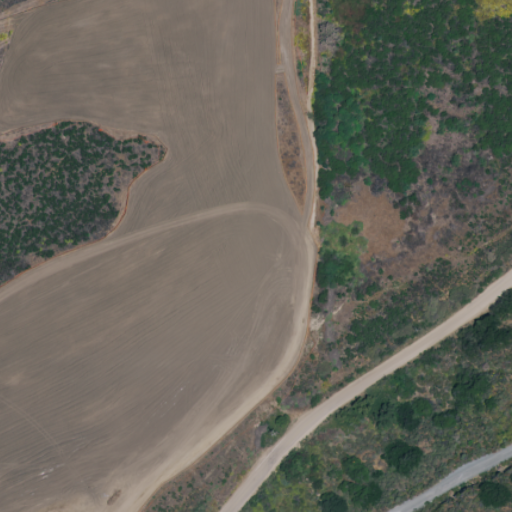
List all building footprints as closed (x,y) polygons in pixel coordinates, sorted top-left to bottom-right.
[(246,345),(244,342),(244,340),(244,337),(245,334),(247,332),(249,331),(252,331),(255,331),(257,332),(259,334),(261,337),(261,340),(260,343),(258,345),(256,347),(253,348),(250,347),(248,346),(246,345)] [(228,391),(227,388),(226,386),(227,383),(228,381),(230,379),(232,377),(235,377),(237,377),(240,378),(242,380),(243,383),(243,386),(243,389),(241,391),(238,393),(236,394),(233,393),(231,392),(228,391)] [(147,396),(145,394),(145,391),(145,389),(146,386),(148,384),(150,383),(153,382),(156,383),(158,384),(160,386),(162,389),(162,392),(161,395),(159,397),(157,399),(154,399),(151,399),(149,398),(147,396)] [(111,419),(110,416),(109,414),(109,411),(111,409),(112,407),(115,405),(117,405),(120,405),(123,406),(125,408),(126,411),(126,414),(125,417),(124,419),(121,421),(118,422),(116,421),(113,420),(111,419)] [(187,419),(186,417),(185,414),(185,412),(186,409),(188,407),(190,406),(193,405),(196,406),(199,407),(201,409),(202,412),(202,415),(201,417),(199,420),(197,421),(194,422),(192,422),(189,421),(187,419)] [(68,438),(67,436),(66,433),(67,430),(68,428),(70,426),(72,424),(75,424),(77,424),(80,426),(82,428),(83,430),(83,433),(83,436),(81,438),(78,440),(76,441),(73,441),(71,440),(68,438)] [(138,445),(137,442),(136,440),(137,437),(138,434),(140,432),(142,431),(144,431),(147,431),(150,432),(152,434),(153,437),(153,440),(153,443),(151,445),(148,447),(146,448),(143,447),(140,446),(138,445)] [(25,459),(23,457),(23,454),(23,451),(24,449),(26,447),(28,445),(31,445),(34,445),(36,446),(38,449),(40,451),(40,454),(39,457),(37,459),(35,461),(32,462),(29,462),(27,461),(25,459)] [(104,471),(103,469),(102,466),(102,464),(103,461),(105,459),(108,458),(110,457),(113,458),(116,459),(118,461),(119,464),(119,467),(118,469),(117,472),(114,473),(111,474),(109,474),(106,473),(104,471)] [(71,485),(69,482),(69,480),(69,477),(70,475),(72,473),(74,471),(77,471),(80,471),(82,472),(84,474),(85,477),(86,480),(85,483),(83,485),(81,487),(78,488),(75,487),(73,486),(71,485)]
